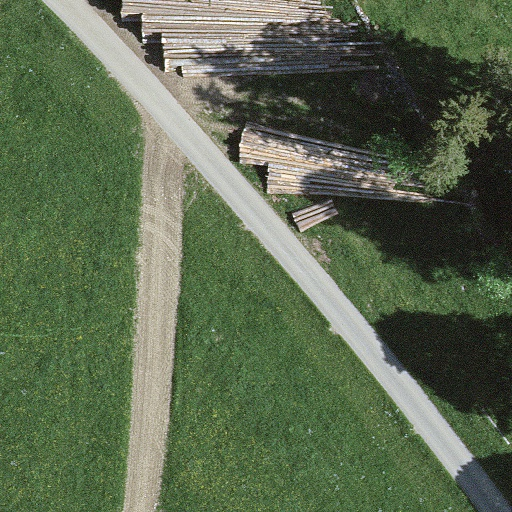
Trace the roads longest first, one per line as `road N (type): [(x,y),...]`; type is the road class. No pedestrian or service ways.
road 1 (unclassified): [(56,0),(163,105),(354,326),(497,511)]
road 2 (track): [(163,105),(138,511)]
